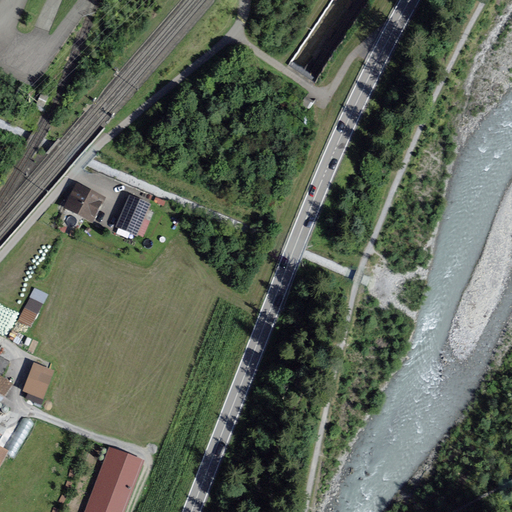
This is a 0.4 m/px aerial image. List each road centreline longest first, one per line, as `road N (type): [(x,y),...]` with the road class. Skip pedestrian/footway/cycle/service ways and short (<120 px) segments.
road 1 (secondary): [(410,0),(320,183),(192,511)]
road 2 (residential): [(245,0),(223,43),(93,150),(0,255)]
